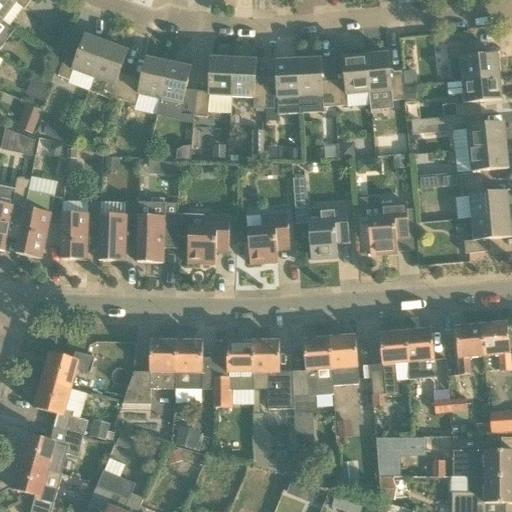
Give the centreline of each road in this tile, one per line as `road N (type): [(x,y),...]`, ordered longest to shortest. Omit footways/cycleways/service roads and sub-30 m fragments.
road 1 (residential): [(16,301),(240,309),(511,293)]
road 2 (residential): [(511,12),(227,26),(160,20),(101,0)]
